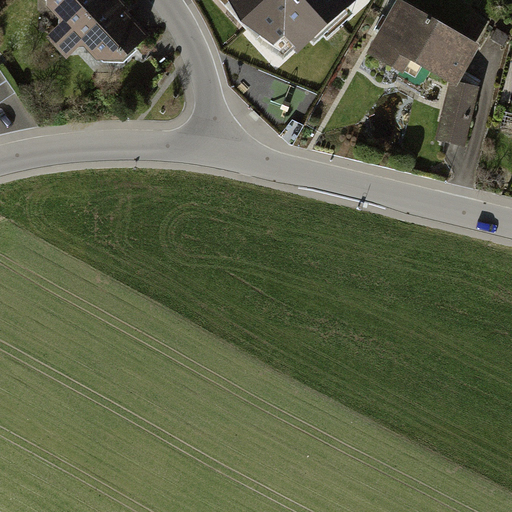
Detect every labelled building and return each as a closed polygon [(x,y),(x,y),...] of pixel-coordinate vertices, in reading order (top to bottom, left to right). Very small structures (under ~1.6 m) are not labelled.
[(125,70),(152,46),(109,0),(53,0),(53,12),(67,27),(51,42),(72,65),(88,50),(105,68),(125,70)] [(248,0),(297,48),(315,31),(335,36),(363,7),(359,3),(359,0),(248,0)] [(461,83),(481,47),(398,1),(368,54),(404,74),(411,62),(450,84),(458,88),(461,83)] [(0,103),(18,91),(2,66),(0,67),(0,103)] [(250,86),(271,118),(290,106),(269,73),(250,86)] [(450,84),(436,141),(466,148),(480,88),(461,83),(458,88),(450,84)] [(281,126),(293,135),(315,104),(302,95),(281,126)]
